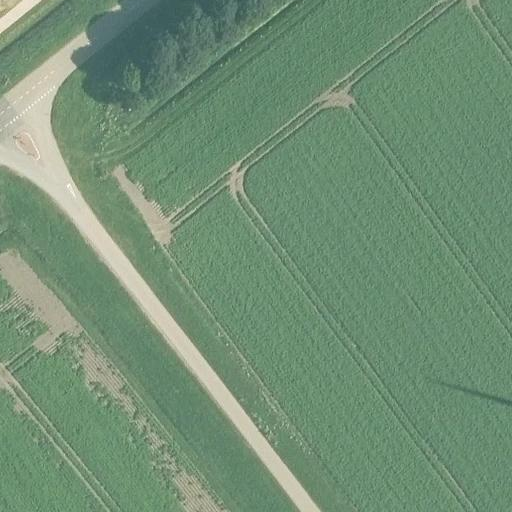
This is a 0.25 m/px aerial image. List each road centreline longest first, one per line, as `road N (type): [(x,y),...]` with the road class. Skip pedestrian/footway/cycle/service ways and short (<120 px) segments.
road 1 (unclassified): [(308,511),(1,112)]
road 2 (unclassified): [(1,112),(142,0)]
